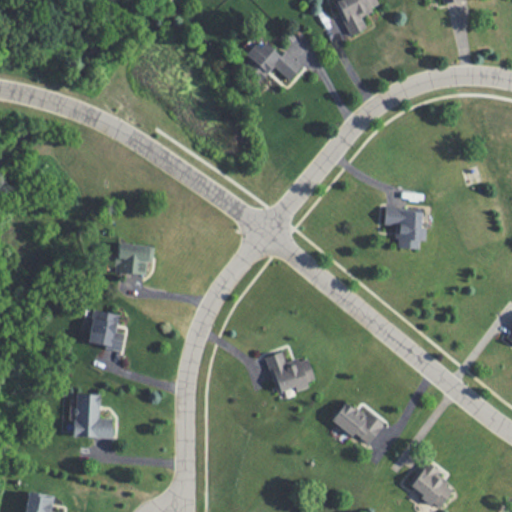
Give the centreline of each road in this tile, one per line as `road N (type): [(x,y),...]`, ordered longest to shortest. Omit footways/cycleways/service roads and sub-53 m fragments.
road 1 (residential): [(511,430),(266,228),(141,140),(57,100),(0,85)]
road 2 (residential): [(511,78),(447,74),(392,92),(353,125),(266,228),(199,326),(186,378),(184,485),(171,511)]
